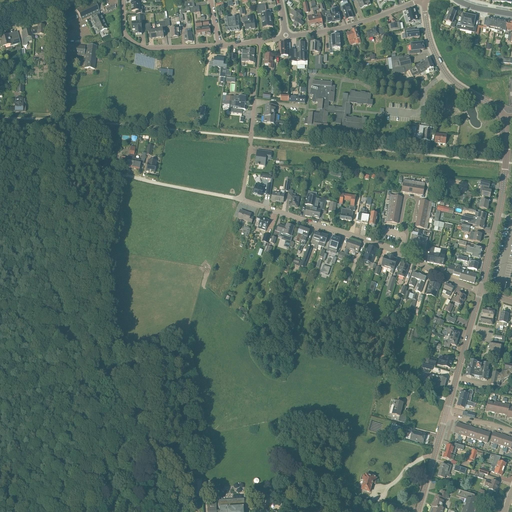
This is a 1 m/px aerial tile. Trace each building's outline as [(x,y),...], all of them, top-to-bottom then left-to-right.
[(357,0),(360,8),(370,5),(368,0),(357,0)] [(94,2),(77,10),(80,17),(82,21),(91,17),(94,15),(96,19),(93,20),(92,20),(98,33),(102,31),(107,29),(101,16),(100,16),(99,13),(100,13),(94,2)] [(341,7),(346,20),(353,18),(349,5),(348,5),(347,2),(340,4),(341,7)] [(140,7),(140,4),(139,4),(132,5),(132,11),(136,11),(136,14),(143,14),(143,11),(143,7),(140,7)] [(315,4),(311,5),(313,12),(313,13),(314,14),(315,17),(314,17),(316,26),(323,25),(321,17),(320,13),(317,14),(318,16),(317,16),(316,13),(315,11),(319,9),(318,5),(316,6),(315,4)] [(266,10),(265,7),(257,8),(256,8),(257,15),(261,15),(263,28),(273,27),(271,13),(270,10),(266,10)] [(331,9),(332,14),(332,15),(334,23),(340,22),(339,13),(338,14),(338,10),(337,10),(337,8),(331,9)] [(413,22),(417,21),(414,9),(406,11),(406,12),(403,12),(404,16),(407,15),(409,23),(410,23),(410,24),(413,23),(413,22)] [(301,21),(303,18),(300,16),(302,12),(298,10),(296,13),(293,11),(290,14),(294,17),(291,20),(295,22),(293,25),(296,28),(298,25),(302,27),(304,23),(301,21)] [(447,18),(445,17),(444,20),(446,21),(446,22),(451,24),(450,27),(454,28),(456,22),(453,21),(456,13),(455,12),(452,10),(451,11),(450,11),(447,18)] [(74,11),(63,16),(67,23),(78,18),(74,11)] [(330,12),(326,12),(327,16),(326,16),(328,24),(334,23),(332,15),(332,14),(332,15),(330,15),(330,12)] [(133,30),(136,30),(136,35),(142,35),(141,24),(143,23),(143,20),(144,20),(143,15),(138,15),(138,23),(132,24),(133,30)] [(475,33),(477,27),(473,26),(475,18),(463,15),(461,23),(458,23),(457,29),(460,30),(461,28),(472,31),(472,32),(475,33)] [(252,18),(252,16),(247,17),(242,18),(243,23),(244,23),(244,24),(245,24),(246,30),(255,29),(254,22),(253,22),(252,18)] [(226,33),(234,32),(234,28),(232,28),(232,29),(231,29),(230,25),(231,25),(230,17),(224,18),(225,26),(226,33)] [(234,32),(240,31),(239,24),(238,24),(237,20),(235,20),(235,18),(232,18),(233,25),(231,25),(230,25),(231,29),(232,29),(232,28),(234,28),(234,32)] [(502,32),(506,33),(507,23),(506,22),(504,22),(503,22),(500,22),(500,21),(498,20),(497,21),(496,21),(495,31),(499,32),(499,34),(502,35),(502,32)] [(202,29),(202,33),(203,33),(203,32),(205,32),(206,36),(211,35),(210,28),(209,21),(203,22),(203,29),(202,29)] [(165,28),(165,27),(164,22),(159,23),(161,30),(156,31),(157,39),(163,38),(162,28),(165,28)] [(202,29),(202,22),(196,22),(196,30),(197,37),(206,36),(205,32),(203,32),(203,33),(202,33),(202,29)] [(388,25),(389,32),(401,30),(399,23),(388,25)] [(157,39),(156,31),(151,31),(150,24),(145,25),(146,31),(149,30),(150,40),(157,39)] [(178,25),(174,26),(174,29),(171,30),(172,38),(178,37),(178,33),(179,33),(179,29),(178,25)] [(32,35),(38,34),(38,35),(44,35),(44,26),(38,26),(38,27),(31,29),(32,35)] [(22,37),(22,47),(28,46),(26,40),(30,39),(31,41),(34,40),(33,36),(32,37),(30,30),(29,30),(29,29),(25,30),(25,31),(22,31),(23,36),(22,37)] [(379,35),(376,29),(366,33),(369,39),(379,35)] [(408,39),(420,38),(419,32),(412,32),(412,29),(404,30),(406,39),(408,39)] [(352,32),(352,33),(355,44),(359,43),(358,40),(360,39),(357,30),(352,32)] [(9,35),(0,36),(0,42),(1,47),(4,47),(11,45),(11,44),(12,44),(12,46),(20,44),(17,33),(15,33),(15,32),(12,33),(12,34),(9,35)] [(193,42),(191,33),(184,34),(185,43),(193,42)] [(350,46),(355,44),(352,33),(347,34),(350,46)] [(340,36),(332,37),(329,38),(330,54),(333,54),(333,51),(340,51),(340,49),(341,49),(340,36)] [(289,62),(293,62),(293,50),(291,50),(290,43),(288,43),(288,42),(285,42),(285,43),(283,43),(283,42),(280,42),(281,43),(280,43),(281,56),(281,57),(282,57),(283,57),(284,57),(284,56),(285,56),(289,56),(289,62)] [(297,50),(293,50),(293,62),(297,62),(297,53),(305,53),(305,42),(297,43),(297,50)] [(319,43),(311,42),(311,52),(320,53),(321,47),(319,47),(319,43)] [(68,54),(68,55),(84,56),(84,55),(86,55),(85,68),(94,69),(97,47),(87,46),(87,48),(85,47),(85,46),(69,44),(69,45),(68,54)] [(423,44),(411,45),(412,51),(409,52),(410,55),(416,54),(416,51),(424,50),(423,44)] [(305,53),(297,53),(297,62),(297,66),(305,66),(305,62),(305,53)] [(266,55),(265,65),(269,65),(268,68),(273,69),(273,65),(274,55),(269,55),(269,54),(266,54),(266,55)] [(210,62),(209,66),(219,67),(219,68),(221,69),(220,77),(225,78),(226,70),(227,62),(224,61),(224,58),(215,57),(214,62),(210,62)] [(411,65),(412,65),(410,57),(409,58),(409,57),(404,57),(392,59),(393,70),(394,76),(398,75),(402,74),(400,68),(411,65)] [(424,61),(420,64),(425,71),(427,70),(428,71),(429,73),(432,72),(431,69),(433,69),(430,59),(424,61)] [(425,71),(420,64),(412,69),(409,70),(412,75),(417,72),(419,75),(425,71)] [(411,65),(400,68),(402,74),(405,73),(406,72),(409,70),(412,69),(411,65)] [(305,118),(304,124),(312,125),(312,124),(313,125),(313,128),(328,130),(328,125),(326,125),(327,124),(328,113),(337,114),(337,120),(336,119),(336,124),(341,125),(341,124),(343,124),(342,129),(347,129),(353,129),(352,130),(358,131),(358,130),(363,130),(364,124),(366,125),(367,119),(362,119),(360,119),(357,119),(357,118),(352,117),(352,118),(347,118),(347,115),(350,115),(351,106),(350,106),(350,103),(357,104),(357,105),(362,105),(366,105),(368,105),(368,106),(372,106),(373,101),(370,100),(371,94),(365,94),(365,93),(360,93),(355,92),(350,91),(350,96),(348,96),(349,95),(343,95),(342,100),(343,100),(342,105),(343,105),(342,108),(337,108),(337,109),(335,109),(335,108),(336,108),(336,107),(332,107),(329,107),(329,102),(334,103),(335,93),(334,93),(335,92),(335,86),(332,86),(333,83),(313,81),(312,85),(313,86),(313,87),(312,87),(309,94),(310,95),(313,96),(313,99),(312,102),(318,103),(317,109),(317,110),(322,110),(322,114),(308,112),(308,118),(305,118)] [(14,102),(14,105),(16,105),(15,112),(25,112),(25,107),(25,105),(24,105),(24,104),(24,100),(16,99),(16,101),(16,103),(14,102)] [(226,102),(226,105),(230,105),(234,105),(234,106),(233,112),(233,113),(242,114),(242,110),(246,110),(247,104),(238,103),(235,102),(234,102),(226,102)] [(265,117),(264,116),(263,123),(274,124),(276,124),(277,121),(277,116),(275,115),(275,112),(276,112),(277,106),(266,105),(265,117)] [(409,137),(409,140),(418,142),(418,139),(422,139),(421,140),(423,140),(431,141),(431,138),(430,138),(432,128),(425,127),(424,127),(420,126),(419,131),(419,134),(416,134),(416,131),(417,128),(412,128),(410,127),(409,137)] [(446,144),(447,135),(436,134),(435,143),(446,144)] [(132,169),(134,159),(133,159),(135,147),(130,146),(128,161),(127,161),(126,168),(132,169)] [(271,157),(272,153),(262,151),(262,155),(257,154),(256,164),(258,164),(258,165),(259,165),(265,165),(266,156),(271,157)] [(145,158),(146,155),(146,154),(142,153),(141,160),(140,160),(134,159),(132,169),(139,170),(140,164),(144,164),(145,158)] [(155,166),(156,161),(148,160),(146,171),(155,173),(156,166),(155,166)] [(258,188),(255,187),(253,194),(261,196),(264,187),(258,185),(258,188)] [(490,198),(492,191),(488,191),(489,188),(482,187),(481,189),(483,190),(482,196),(490,198)] [(298,208),(299,198),(292,197),(293,192),(289,191),(288,201),(290,201),(289,207),(298,208)] [(273,193),(272,201),(283,203),(284,195),(273,193)] [(338,204),(337,207),(340,208),(341,208),(341,205),(342,205),(343,200),(351,201),(350,206),(354,207),(356,197),(341,194),(340,200),(339,204),(338,204)] [(307,207),(305,216),(312,217),(314,209),(316,199),(316,197),(312,196),(311,203),(310,203),(309,208),(307,207)] [(314,209),(312,217),(319,219),(321,210),(317,209),(319,203),(319,200),(316,199),(314,209)] [(335,213),(337,204),(330,203),(328,212),(335,213)] [(341,215),(340,220),(352,222),(353,217),(353,212),(354,212),(355,208),(354,208),(354,207),(350,207),(350,208),(349,208),(349,209),(346,208),(346,210),(342,209),(341,215)] [(362,224),(364,209),(361,209),(361,211),(360,215),(358,215),(356,223),(362,224)] [(253,218),(250,217),(251,214),(241,211),(238,218),(248,222),(247,223),(251,224),(253,218)] [(378,214),(371,213),(369,225),(376,226),(378,214)] [(478,218),(465,215),(463,215),(463,217),(466,218),(485,222),(486,215),(479,213),(478,218)] [(256,221),(260,222),(259,225),(262,226),(261,230),(266,231),(267,228),(269,222),(267,221),(268,220),(261,218),(257,217),(256,221)] [(476,225),(476,228),(483,229),(484,226),(484,225),(485,222),(466,218),(465,222),(468,222),(468,223),(476,225)] [(279,225),(277,232),(280,233),(278,237),(281,238),(281,240),(285,241),(291,243),(293,237),(291,237),(294,227),(287,225),(286,228),(279,225)] [(300,245),(300,244),(306,228),(301,226),(297,236),(298,236),(297,240),(298,240),(296,244),(300,245)] [(300,245),(299,245),(300,246),(303,247),(304,245),(304,246),(305,243),(306,239),(307,239),(310,230),(306,228),(302,238),(301,241),(300,244),(300,245)] [(471,232),(469,240),(480,242),(482,235),(471,232)] [(313,241),(312,245),(315,246),(314,248),(314,249),(315,249),(316,250),(317,250),(318,246),(319,243),(322,235),(321,235),(321,234),(319,233),(318,234),(316,233),(313,241)] [(270,236),(265,234),(262,241),(263,241),(262,245),(266,246),(267,243),(268,243),(270,236)] [(322,235),(318,246),(322,247),(324,248),(325,244),(325,245),(328,237),(322,235)] [(418,236),(412,235),(410,247),(415,248),(418,236)] [(423,237),(418,236),(415,248),(420,250),(423,237)] [(332,238),(327,250),(336,254),(341,241),(341,240),(334,237),(333,238),(332,238)] [(423,237),(420,250),(425,251),(428,239),(423,237)] [(361,244),(349,240),(346,249),(358,253),(361,244)] [(377,249),(368,246),(363,260),(372,263),(377,249)] [(468,248),(467,251),(481,254),(481,253),(482,252),(483,250),(482,249),(474,247),(475,247),(471,246),(470,249),(468,248)] [(428,263),(436,264),(437,255),(439,249),(429,247),(428,254),(429,254),(428,263)] [(312,249),(308,248),(303,262),(307,263),(312,249)] [(439,249),(437,255),(436,264),(443,266),(445,257),(445,256),(446,251),(439,249)] [(481,256),(481,255),(481,254),(467,251),(467,254),(466,254),(473,255),(472,258),(480,259),(481,259),(481,256)] [(347,262),(350,256),(340,252),(338,258),(342,260),(347,262)] [(388,257),(385,256),(381,267),(388,269),(391,257),(388,256),(388,257)] [(394,258),(391,257),(388,269),(391,270),(390,274),(393,274),(397,260),(394,259),(394,258)] [(469,262),(467,269),(477,271),(479,264),(469,262)] [(409,266),(402,263),(398,276),(405,278),(409,266)] [(330,268),(323,265),(321,273),(328,275),(330,268)] [(446,273),(447,273),(460,277),(459,280),(475,284),(477,275),(460,270),(455,269),(456,267),(454,267),(449,265),(447,273),(447,272),(446,273)] [(418,280),(420,275),(414,272),(409,285),(410,286),(410,288),(413,289),(414,287),(416,280),(418,280)] [(426,277),(420,275),(418,280),(419,281),(416,288),(417,288),(416,291),(420,293),(421,290),(426,277)] [(392,278),(388,289),(393,290),(397,279),(392,278)] [(322,296),(325,284),(316,281),(314,289),(317,290),(316,294),(322,296)] [(427,295),(430,296),(436,298),(440,284),(436,283),(436,285),(431,283),(427,295)] [(450,297),(451,294),(454,287),(447,283),(444,290),(447,292),(446,293),(445,294),(450,297)] [(466,296),(459,293),(456,298),(455,298),(454,302),(462,306),(466,296)] [(501,313),(499,322),(500,322),(499,326),(500,326),(503,327),(503,326),(507,327),(507,326),(508,327),(508,324),(507,324),(507,322),(509,314),(501,313)] [(455,329),(453,329),(449,327),(446,337),(450,338),(458,340),(460,334),(454,332),(455,329)] [(458,340),(450,338),(449,342),(445,341),(444,346),(450,348),(451,345),(456,346),(458,340)] [(489,350),(501,352),(502,345),(490,343),(489,350)] [(501,352),(489,350),(488,357),(490,358),(500,359),(501,352)] [(440,357),(438,365),(450,368),(453,359),(446,357),(445,359),(440,357)] [(429,364),(428,366),(435,367),(435,366),(437,360),(430,358),(429,358),(427,362),(429,363),(428,364),(429,364)] [(473,378),(476,363),(471,362),(470,367),(468,367),(466,376),(473,378)] [(476,363),(473,378),(480,379),(483,364),(476,363)] [(483,364),(480,379),(487,381),(489,372),(487,371),(489,365),(483,364)] [(500,376),(499,382),(500,382),(500,381),(503,382),(511,377),(511,371),(507,370),(507,372),(505,371),(500,375),(500,376)] [(500,376),(498,376),(498,374),(494,373),(491,385),(498,386),(499,382),(500,376)] [(439,377),(439,378),(429,375),(427,382),(437,385),(436,387),(444,389),(447,380),(439,377)] [(460,400),(467,401),(471,403),(473,395),(473,394),(473,393),(473,392),(473,391),(472,391),(471,391),(470,391),(469,391),(469,392),(468,393),(468,394),(461,392),(460,396),(461,396),(460,400)] [(475,404),(460,400),(458,407),(465,409),(466,405),(474,407),(475,404)] [(395,406),(392,415),(399,417),(398,422),(405,423),(407,416),(400,415),(403,404),(393,401),(392,405),(395,406)] [(457,423),(454,433),(459,435),(457,440),(458,440),(459,440),(464,425),(463,425),(457,423)] [(464,425),(459,440),(460,440),(462,441),(463,436),(465,437),(466,437),(470,427),(468,427),(464,425)] [(474,429),(471,439),(474,439),(476,440),(480,431),(479,430),(474,429)] [(423,443),(425,435),(413,431),(410,440),(423,443)] [(480,431),(476,440),(479,441),(481,442),(482,442),(485,432),(480,431)] [(485,432),(482,442),(487,444),(490,434),(485,432)] [(495,444),(498,434),(493,432),(490,442),(495,444)] [(500,446),(504,436),(498,434),(495,444),(500,446)] [(500,446),(503,447),(502,452),(504,452),(509,438),(504,436),(500,446)] [(447,445),(445,452),(452,454),(455,455),(456,453),(457,449),(458,450),(459,449),(463,451),(464,447),(460,445),(458,445),(455,444),(454,447),(447,445)] [(451,455),(452,454),(445,452),(443,458),(450,460),(453,460),(455,456),(451,455)] [(495,456),(492,465),(494,466),(496,467),(504,470),(506,464),(500,461),(501,457),(495,456)] [(447,465),(447,466),(441,465),(439,472),(449,474),(450,475),(450,474),(449,474),(451,466),(447,465)] [(504,470),(496,467),(496,469),(493,468),(492,472),(494,473),(502,476),(504,470)] [(366,477),(362,476),(360,480),(365,481),(362,490),(370,492),(372,483),(375,484),(377,478),(366,475),(366,477)] [(485,480),(483,484),(485,485),(490,487),(489,489),(496,492),(496,491),(496,492),(498,489),(497,488),(499,483),(492,481),(492,482),(487,481),(485,480)] [(474,499),(476,495),(459,490),(457,496),(468,500),(467,503),(466,503),(466,504),(465,503),(464,506),(465,506),(463,511),(475,511),(476,510),(475,510),(478,501),(474,499)] [(444,511),(445,508),(442,507),(443,505),(444,505),(448,493),(441,491),(439,497),(436,496),(433,508),(432,507),(430,511),(444,511)] [(217,507),(208,508),(208,511),(243,511),(243,507),(243,505),(244,505),(244,502),(227,503),(226,502),(220,503),(219,504),(219,507),(220,506),(221,511),(218,511),(217,507)]
